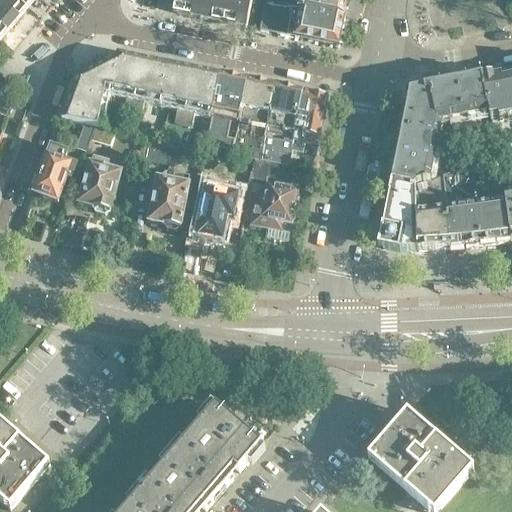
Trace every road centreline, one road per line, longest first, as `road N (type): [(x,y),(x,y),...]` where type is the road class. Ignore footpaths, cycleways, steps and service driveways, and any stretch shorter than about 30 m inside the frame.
road 1 (residential): [(372,73),(352,77),(112,27),(92,14)]
road 2 (residential): [(329,323),(372,73)]
road 3 (residential): [(0,221),(66,44),(92,14)]
road 4 (unclassified): [(219,328),(0,275)]
road 5 (residential): [(260,511),(333,426),(339,406),(330,347)]
road 6 (unclassified): [(330,347),(433,347),(511,334)]
road 7 (unclassified): [(511,322),(329,323)]
road 8 (residential): [(372,73),(511,51)]
